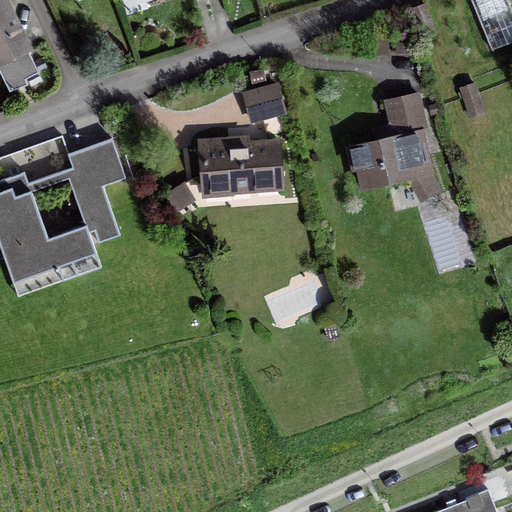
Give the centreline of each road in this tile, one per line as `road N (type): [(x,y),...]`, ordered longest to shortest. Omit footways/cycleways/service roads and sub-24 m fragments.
road 1 (residential): [(0,132),(357,0)]
road 2 (residential): [(291,511),(511,414)]
